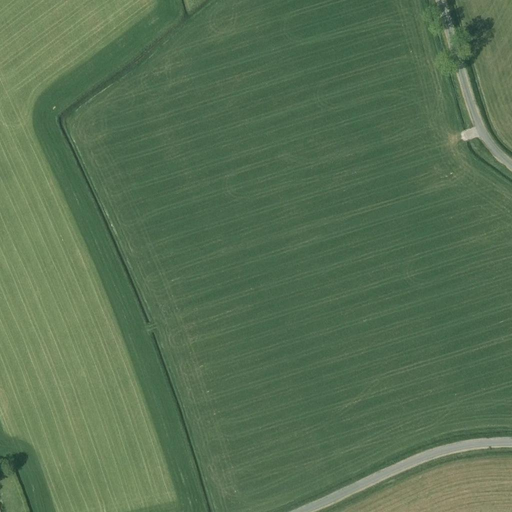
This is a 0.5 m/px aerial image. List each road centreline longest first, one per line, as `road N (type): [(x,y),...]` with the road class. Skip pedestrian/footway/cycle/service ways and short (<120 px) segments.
road 1 (unclassified): [(299,511),(446,448),(511,441)]
road 2 (unclassified): [(511,164),(479,125),(441,0)]
